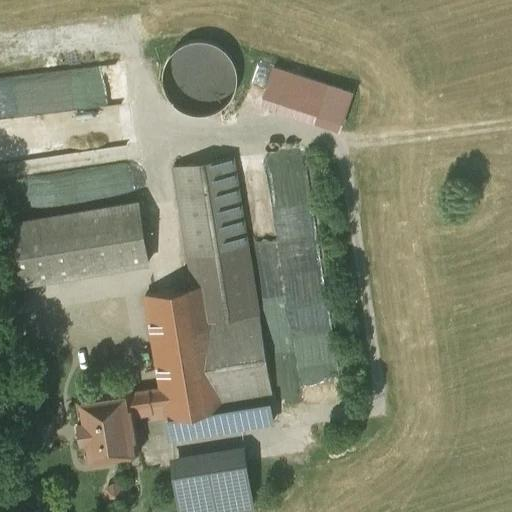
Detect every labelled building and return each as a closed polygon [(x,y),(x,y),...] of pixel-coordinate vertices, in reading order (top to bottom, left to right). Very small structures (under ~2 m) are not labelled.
[(175,50),(167,60),(164,71),(164,84),(168,95),(176,105),(187,111),(199,114),(211,112),(222,107),(231,98),(236,88),(238,75),(235,63),(229,53),(220,45),(209,40),(196,40),(185,43),(175,50)] [(341,130),(354,90),(273,63),(259,103),(341,130)] [(203,286),(223,407),(270,400),(273,399),(233,157),(174,166),(189,255),(198,254),(203,286)] [(35,221),(9,225),(18,284),(152,264),(143,205),(35,221)] [(162,388),(167,416),(168,416),(223,407),(203,286),(147,295),(162,388)] [(162,388),(131,393),(134,415),(151,412),(152,419),(167,416),(162,388)] [(140,451),(134,416),(134,415),(131,393),(130,391),(78,399),(88,460),(140,451)] [(223,407),(168,416),(171,437),(273,421),(270,400),(223,407)] [(245,445),(171,458),(180,511),(213,511),(256,505),(245,445)]
